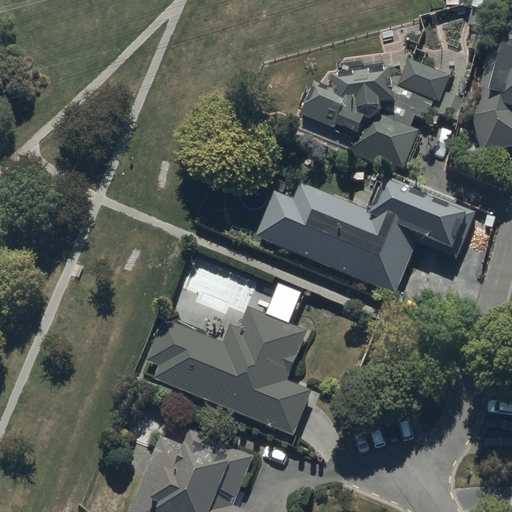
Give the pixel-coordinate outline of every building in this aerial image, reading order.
[(511,20),(508,19),(504,31),(499,29),(473,107),(483,151),(511,143),(511,20)] [(450,117),(460,96),(445,89),(451,75),(411,56),(403,74),(394,75),(393,63),(336,69),(337,83),(334,85),(318,78),(304,112),(336,125),(337,121),(361,131),(351,153),(391,171),(395,163),(404,167),(421,128),(413,124),(417,115),(436,123),(441,113),(450,117)] [(275,189),(257,235),(396,292),(417,241),(457,258),(476,211),(386,174),(371,211),(301,182),(295,197),(284,193),(288,183),(275,178),(272,187),(275,189)] [(160,364),(155,377),(294,433),(312,390),(288,380),(308,332),(249,308),(241,328),(231,324),(224,342),(165,318),(148,359),(160,364)] [(161,435),(128,511),(252,511),(234,504),(255,456),(191,429),(184,445),(161,435)]
